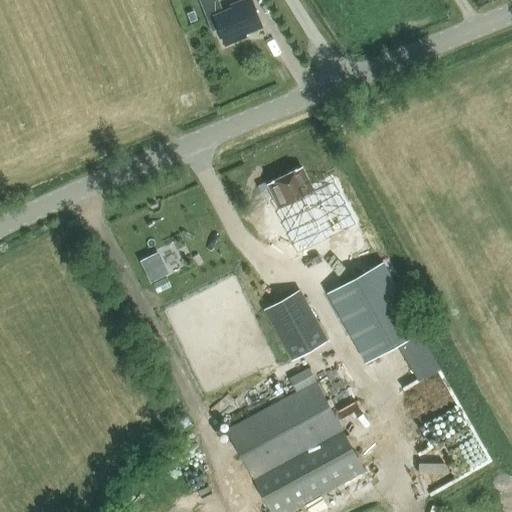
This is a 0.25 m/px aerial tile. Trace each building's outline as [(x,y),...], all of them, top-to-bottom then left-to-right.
[(211,30),(218,27),(224,43),(238,37),(237,36),(261,27),(251,0),(243,0),(230,5),(231,9),(223,12),(218,0),(204,0),(200,2),(211,30)] [(351,254),(369,245),(333,176),(312,187),(301,167),(267,184),(274,201),(272,202),(254,211),(263,230),(282,222),(296,251),(336,231),(340,231),(351,254)] [(184,232),(163,244),(169,255),(176,251),(180,257),(194,250),(184,232)] [(154,280),(175,270),(165,247),(144,256),(154,280)] [(326,293),(364,362),(422,329),(383,260),(326,293)] [(299,290),(264,309),(291,358),(326,339),(299,290)] [(308,367),(287,378),(294,391),(225,429),(270,511),(287,511),(364,470),(315,380),(308,367)]
